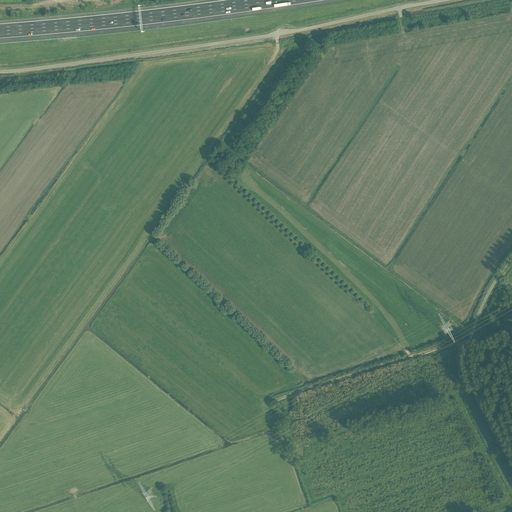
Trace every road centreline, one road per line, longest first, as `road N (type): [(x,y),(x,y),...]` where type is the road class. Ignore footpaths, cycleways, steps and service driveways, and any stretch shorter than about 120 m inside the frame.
road 1 (unclassified): [(443,0),(275,35),(0,71)]
road 2 (motorway): [(0,31),(276,0)]
road 3 (track): [(277,434),(266,405),(282,397),(468,342)]
road 4 (unclassified): [(511,464),(467,366),(478,313),(511,257)]
